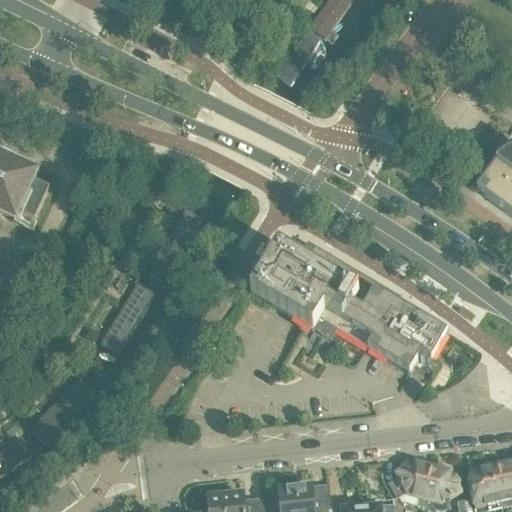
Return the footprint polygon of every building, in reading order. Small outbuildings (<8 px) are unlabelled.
[(335,0),(314,30),(315,36),(320,39),(326,38),(350,4),(349,0),(335,0)] [(210,17),(208,19),(205,26),(196,31),(196,40),(206,46),(215,41),(214,31),(219,22),(210,17)] [(279,73),(281,78),(286,82),(291,81),(314,46),(313,40),(308,37),(303,38),(279,73)] [(253,57),(262,63),(268,55),(259,48),(253,57)] [(511,144),(477,192),(511,218),(511,144)] [(0,215),(15,222),(18,215),(35,223),(50,191),(33,183),(37,176),(0,159),(0,215)] [(173,207),(178,211),(183,203),(178,200),(173,207)] [(156,260),(157,265),(162,269),(167,268),(191,233),(190,227),(185,224),(179,225),(156,260)] [(320,324),(410,377),(412,374),(418,364),(428,370),(432,363),(448,337),(397,307),(400,301),(398,300),(398,301),(380,290),(380,289),(378,288),(378,289),(350,272),(349,271),(348,271),(330,260),(328,259),(310,248),(308,247),(307,249),(299,262),(280,251),(278,250),(269,266),(263,262),(257,273),(263,277),(251,296),(251,297),(314,334),(320,324)] [(104,344),(105,349),(110,352),(116,351),(136,314),(135,308),(129,305),(124,307),(104,344)] [(86,340),(97,348),(102,341),(101,341),(87,332),(84,337),(83,338),(86,340)] [(51,410),(52,415),(56,419),(62,419),(90,388),(90,382),(85,378),(80,379),(51,410)] [(34,396),(39,400),(40,401),(47,394),(41,388),(34,396)] [(2,461),(6,465),(12,466),(43,438),(44,432),(40,428),(34,427),(3,455),(2,461)] [(400,505),(423,510),(434,471),(416,466),(414,467),(409,466),(404,469),(402,474),(396,477),(398,481),(389,486),(398,501),(399,501),(400,505)] [(511,466),(491,471),(497,501),(499,501),(500,507),(501,511),(511,509),(511,466)] [(472,484),(469,484),(473,502),(474,502),(476,511),(501,511),(500,507),(499,501),(497,501),(491,471),(484,473),(480,470),(475,471),(472,476),(470,476),(472,484)] [(434,471),(423,510),(427,511),(430,503),(435,505),(434,510),(435,511),(447,511),(450,502),(461,495),(458,490),(459,486),(456,479),(451,478),(450,476),(434,471)] [(314,511),(331,511),(329,488),(312,490),(314,511)] [(280,511),(314,511),(312,490),(279,493),(280,511)] [(244,511),(244,504),(243,497),(208,501),(209,511),(244,511)] [(264,502),(244,504),(244,511),(265,511),(264,501),(263,501),(264,502)]
